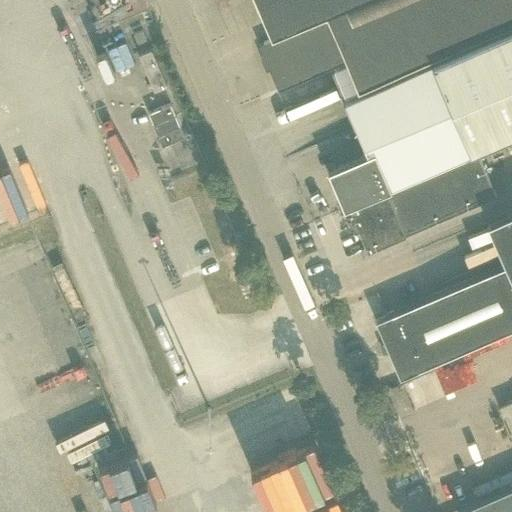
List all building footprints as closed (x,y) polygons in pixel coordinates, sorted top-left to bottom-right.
[(511,0),(254,0),(271,38),(259,43),(278,89),(346,60),(358,89),(511,24),(511,0)] [(511,135),(511,28),(344,100),(356,127),(367,154),(333,169),(349,205),(478,151),(477,150),(511,135)] [(138,42),(147,38),(143,29),(133,33),(138,42)] [(125,39),(97,53),(107,74),(136,60),(125,39)] [(155,90),(167,84),(151,47),(139,53),(155,90)] [(201,57),(211,80),(220,76),(210,53),(201,57)] [(163,144),(184,135),(170,102),(148,111),(163,144)] [(0,163),(15,159),(0,113),(0,163)] [(24,121),(6,122),(7,157),(25,157),(24,121)] [(349,205),(368,250),(496,195),(478,151),(349,205)] [(26,160),(16,164),(35,207),(45,202),(26,160)] [(511,207),(487,218),(505,262),(385,314),(376,318),(385,341),(380,343),(384,352),(389,350),(400,375),(511,326),(511,207)] [(295,387),(249,405),(266,451),(313,433),(295,387)] [(511,399),(505,402),(501,411),(511,436),(511,399)] [(240,470),(255,511),(265,511),(332,487),(315,442),(240,470)] [(511,511),(511,483),(456,507),(458,511),(511,511)] [(343,511),(336,495),(302,509),(303,511),(343,511)] [(191,511),(187,497),(144,511),(191,511)]
